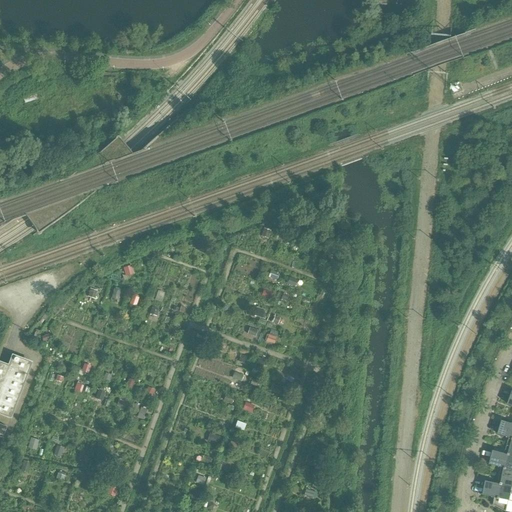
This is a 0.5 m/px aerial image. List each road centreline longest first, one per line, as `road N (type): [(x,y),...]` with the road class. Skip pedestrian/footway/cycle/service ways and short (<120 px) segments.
road 1 (unclassified): [(0,73),(36,57),(168,61),(204,38),(237,0)]
road 2 (residential): [(459,507),(481,416),(511,340)]
